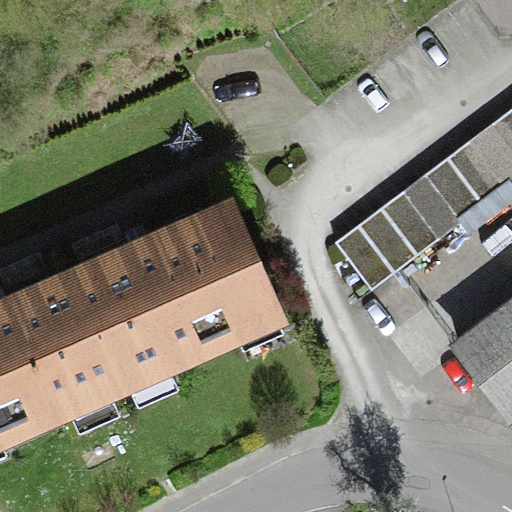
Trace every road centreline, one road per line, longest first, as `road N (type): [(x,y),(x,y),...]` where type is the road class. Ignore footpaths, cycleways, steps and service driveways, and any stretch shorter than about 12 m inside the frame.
road 1 (unknown): [(424,476),(297,294),(273,241),(299,184),(483,56)]
road 2 (tertiary): [(236,511),(289,486),(350,471),(450,482),(511,510)]
